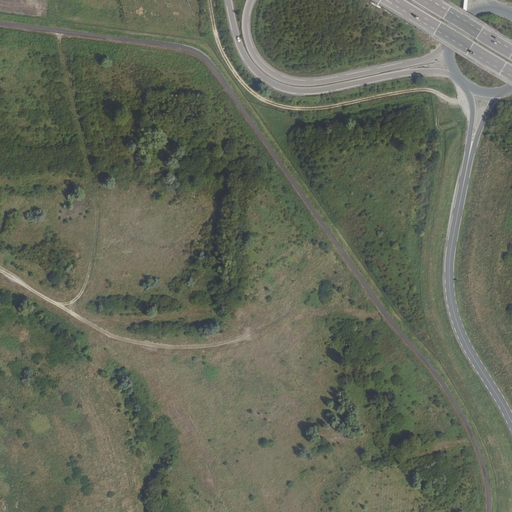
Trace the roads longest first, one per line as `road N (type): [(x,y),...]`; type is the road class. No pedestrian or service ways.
road 1 (track): [(381,310),(105,321),(49,304),(0,274)]
road 2 (track): [(210,0),(229,67),(272,105),(329,107),(409,90),(469,96)]
road 3 (track): [(56,34),(100,225),(80,290),(49,304)]
road 4 (secondary): [(471,144),(449,292),(467,344),(511,422)]
road 5 (trunk): [(224,0),(234,42),(266,82),(319,89),(408,71),(452,75)]
road 6 (trunk): [(445,47),(326,80),(280,76),(251,49),(248,0)]
road 7 (trunk): [(392,1),(511,74)]
